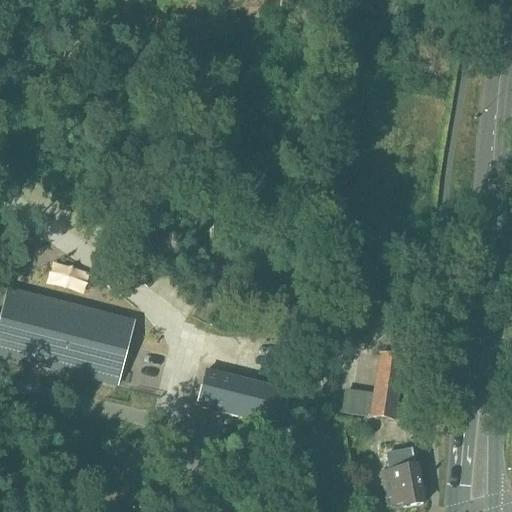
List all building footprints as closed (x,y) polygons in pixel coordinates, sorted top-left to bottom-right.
[(132,325),(7,293),(0,321),(0,357),(116,387),(132,325)] [(378,357),(377,370),(370,419),(397,422),(405,361),(378,357)] [(195,408),(279,429),(288,394),(204,373),(195,408)] [(316,423),(288,434),(294,449),(322,438),(316,423)] [(415,469),(381,475),(386,501),(388,501),(389,507),(402,505),(402,510),(422,506),(415,469)]
